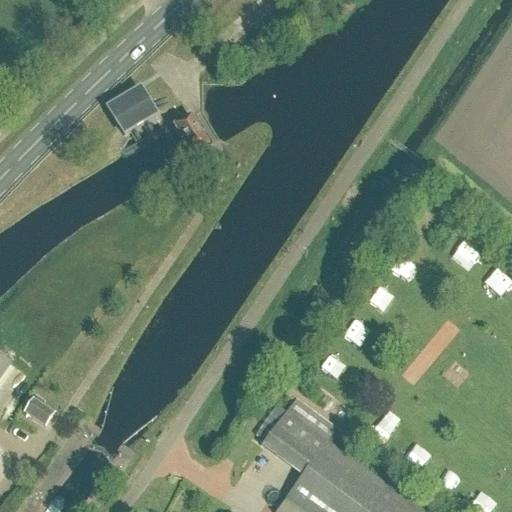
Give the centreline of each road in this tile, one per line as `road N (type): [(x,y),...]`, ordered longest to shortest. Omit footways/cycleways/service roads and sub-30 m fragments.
road 1 (unclassified): [(121,511),(466,0)]
road 2 (primary): [(0,179),(186,0)]
